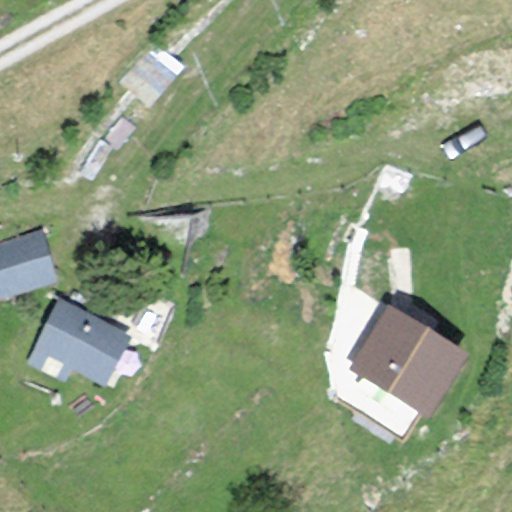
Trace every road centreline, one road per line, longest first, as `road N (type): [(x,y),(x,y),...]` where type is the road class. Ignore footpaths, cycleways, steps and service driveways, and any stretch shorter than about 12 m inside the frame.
road 1 (track): [(0,209),(271,176),(511,120)]
road 2 (track): [(80,257),(121,172),(188,85),(273,0)]
